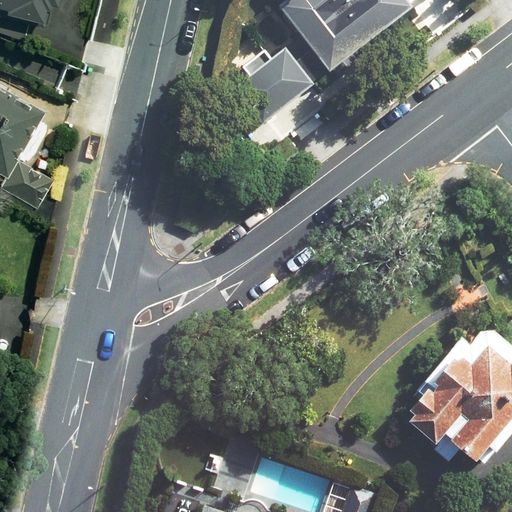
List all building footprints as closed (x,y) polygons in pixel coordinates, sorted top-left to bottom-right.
[(45,0),(0,0),(0,27),(38,36),(45,0)] [(279,0),(268,9),(321,76),(408,8),(403,2),(406,0),(279,0)] [(307,87),(280,51),(228,90),(255,126),(307,87)] [(0,194),(28,209),(45,176),(8,157),(32,111),(0,94),(0,194)] [(511,429),(511,348),(482,323),(465,344),(459,338),(405,402),(415,410),(402,426),(446,463),(453,455),(464,465),(471,457),(481,466),(511,429)] [(229,511),(199,502),(195,511),(229,511)]
